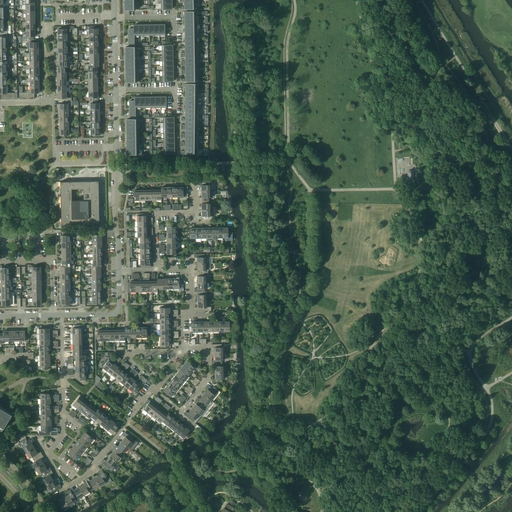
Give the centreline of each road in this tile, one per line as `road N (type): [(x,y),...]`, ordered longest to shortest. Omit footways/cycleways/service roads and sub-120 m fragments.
road 1 (residential): [(46,453),(62,434),(60,315)]
road 2 (residential): [(156,269),(155,215),(195,213),(194,183)]
road 3 (residential): [(118,269),(117,147)]
